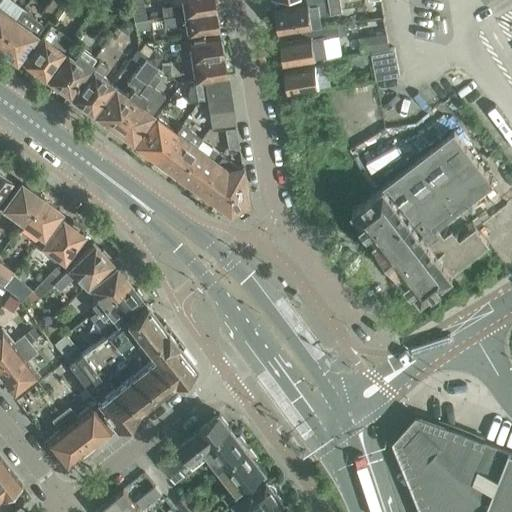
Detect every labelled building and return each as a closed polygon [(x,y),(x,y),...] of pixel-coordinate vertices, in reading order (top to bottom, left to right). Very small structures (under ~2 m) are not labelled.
[(50,0),(42,12),(49,18),(59,4),(53,0),(50,0)] [(141,0),(128,0),(130,13),(133,12),(134,22),(144,20),(141,0)] [(162,8),(163,17),(215,9),(213,1),(213,0),(180,0),(182,5),(162,8)] [(322,25),(320,14),(340,11),(338,0),(308,0),(309,4),(276,10),(276,13),(274,16),(276,26),(278,28),(279,31),(322,25)] [(0,41),(15,20),(0,8),(0,41)] [(215,9),(163,17),(165,27),(185,24),(186,35),(218,30),(217,26),(219,23),(218,19),(216,17),(215,9)] [(15,20),(0,41),(0,48),(16,60),(42,24),(22,10),(15,20)] [(125,18),(119,27),(124,31),(131,29),(134,24),(125,18)] [(152,29),(150,19),(144,20),(134,22),(136,31),(152,29)] [(345,22),(306,28),(301,29),(303,38),(280,41),(281,45),(279,47),(281,57),(283,59),(284,63),(325,57),(322,37),(346,33),(345,22)] [(59,31),(58,32),(50,27),(24,62),(33,69),(33,72),(38,76),(41,75),(44,77),(71,40),(59,31)] [(187,38),(190,60),(222,55),(221,52),(223,49),(222,45),(220,43),(218,33),(187,38)] [(366,53),(371,52),(390,48),(387,36),(364,40),(366,53)] [(65,92),(69,94),(96,58),(82,48),(75,57),(68,52),(48,79),(57,86),(57,90),(62,93),(65,92)] [(390,48),(371,52),(376,79),(400,75),(395,48),(390,48)] [(137,49),(131,57),(137,62),(144,54),(137,49)] [(148,56),(146,59),(156,66),(163,56),(153,49),(152,50),(148,56)] [(361,53),(343,56),(344,65),(345,68),(363,65),(361,53)] [(222,55),(190,60),(194,81),(225,76),(224,66),(225,63),(225,59),(222,57),(222,55)] [(329,58),(330,68),(344,65),(343,56),(329,58)] [(113,127),(153,73),(157,67),(156,66),(146,59),(145,58),(127,82),(126,81),(120,89),(116,86),(95,114),(113,127)] [(89,109),(92,112),(113,83),(102,75),(108,67),(99,61),(72,97),(75,100),(76,104),(86,111),(89,109)] [(170,62),(162,63),(163,71),(171,70),(170,62)] [(285,69),(285,73),(284,75),(285,85),(288,87),(288,91),(318,86),(317,76),(320,76),(320,73),(325,72),(323,63),(285,69)] [(153,73),(113,127),(120,132),(119,134),(128,141),(130,139),(132,141),(152,112),(164,96),(153,88),(160,78),(153,73)] [(206,89),(208,97),(230,94),(227,79),(205,83),(206,89)] [(198,100),(208,99),(208,97),(206,89),(196,91),(198,100)] [(208,99),(210,110),(232,107),(230,94),(208,97),(208,99)] [(185,117),(195,126),(204,115),(194,107),(185,117)] [(232,107),(210,110),(212,123),(214,125),(235,122),(232,107)] [(146,151),(155,157),(176,130),(156,115),(135,143),(139,145),(139,149),(142,151),(146,151)] [(172,170),(175,172),(196,144),(196,145),(201,138),(181,123),(176,130),(155,157),(164,164),(165,168),(168,170),(172,170)] [(226,129),(228,140),(237,138),(235,127),(226,129)] [(400,268),(422,297),(453,273),(453,272),(489,244),(476,227),(460,240),(452,230),(444,236),(435,224),(493,180),(491,178),(480,164),(479,162),(468,148),(467,146),(466,146),(455,132),(456,132),(455,130),(354,208),(376,237),(375,237),(399,269),(400,268)] [(237,138),(228,140),(230,150),(239,149),(237,138)] [(186,180),(195,187),(221,153),(212,147),(207,153),(196,145),(196,144),(175,172),(179,175),(179,178),(182,181),(186,180)] [(214,200),(216,202),(236,175),(231,171),(234,166),(236,164),(221,153),(195,187),(204,194),(202,196),(212,203),(214,200)] [(236,175),(216,202),(217,203),(220,205),(218,208),(232,218),(252,205),(249,189),(246,189),(245,185),(242,165),(234,166),(231,171),(236,175)] [(0,198),(13,181),(3,174),(5,171),(0,167),(0,198)] [(2,208),(22,222),(41,197),(21,182),(2,208)] [(41,197),(22,222),(41,237),(60,211),(41,197)] [(50,250),(46,256),(59,265),(82,233),(80,232),(83,229),(72,221),(70,224),(62,219),(44,245),(50,250)] [(32,291),(26,297),(32,302),(38,295),(40,297),(53,283),(59,289),(67,281),(75,273),(85,284),(86,285),(111,262),(109,259),(112,257),(103,248),(100,251),(95,245),(95,244),(95,243),(69,267),(63,273),(56,266),(33,290),(32,291)] [(0,283),(4,286),(13,273),(0,263),(0,283)] [(115,267),(90,287),(98,297),(92,302),(98,309),(129,284),(124,278),(127,276),(120,267),(117,269),(115,267)] [(18,288),(8,281),(4,287),(13,295),(18,288)] [(98,309),(90,315),(103,332),(118,321),(142,301),(141,299),(144,297),(137,288),(133,290),(129,284),(98,309)] [(25,285),(16,297),(20,302),(26,297),(32,291),(25,285)] [(69,363),(118,426),(139,411),(138,410),(174,381),(175,382),(195,366),(180,347),(182,346),(176,338),(176,339),(168,329),(169,329),(163,321),(161,322),(146,303),(69,363)] [(40,333),(34,325),(24,333),(30,342),(40,333)] [(3,328),(0,330),(0,366),(30,343),(23,335),(14,342),(3,328)] [(62,336),(54,343),(62,354),(71,347),(75,344),(66,333),(62,336)] [(30,343),(0,366),(0,378),(11,393),(37,372),(27,358),(36,351),(30,343)] [(61,413),(89,448),(93,445),(93,446),(111,432),(90,405),(76,416),(69,407),(61,413)] [(89,448),(61,413),(53,420),(61,429),(47,440),(67,466),(85,452),(84,452),(89,448)] [(231,427),(220,413),(199,429),(200,430),(177,448),(176,448),(158,461),(170,476),(188,462),(204,450),(203,449),(231,427)] [(511,511),(511,451),(510,450),(509,451),(455,429),(416,415),(394,440),(423,511),(511,511)] [(237,436),(231,427),(203,449),(204,450),(188,462),(192,468),(206,457),(204,453),(206,452),(220,469),(250,446),(241,435),(237,436)] [(250,446),(220,469),(234,488),(224,496),(229,503),(231,502),(233,504),(249,491),(246,487),(265,472),(256,459),(257,456),(250,446)] [(0,494),(1,496),(2,496),(20,482),(0,456),(0,494)] [(267,511),(283,500),(276,490),(275,487),(271,482),(269,481),(267,478),(249,491),(233,504),(238,511),(267,511)] [(162,494),(156,486),(146,493),(152,501),(162,494)] [(124,488),(95,511),(129,511),(138,506),(124,488)] [(137,500),(143,508),(152,501),(146,493),(137,500)] [(201,511),(188,494),(178,502),(185,511),(201,511)]
